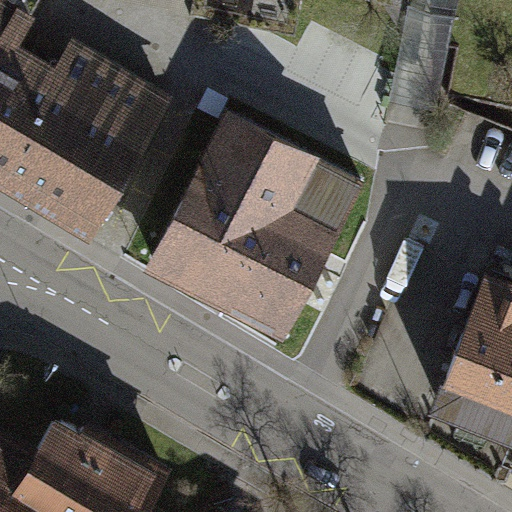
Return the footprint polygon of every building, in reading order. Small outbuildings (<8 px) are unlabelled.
[(16,31),(32,8),(18,0),(0,0),(0,181),(84,232),(172,87),(72,30),(54,53),(16,31)] [(458,0),(408,0),(393,83),(418,88),(440,92),(458,0)] [(152,266),(284,331),(357,183),(225,118),(152,266)] [(511,274),(486,264),(430,406),(511,437),(511,274)] [(109,511),(139,460),(61,415),(35,461),(16,494),(26,500),(47,511),(109,511)] [(0,440),(0,511),(19,511),(26,500),(16,494),(35,461),(0,440)]
